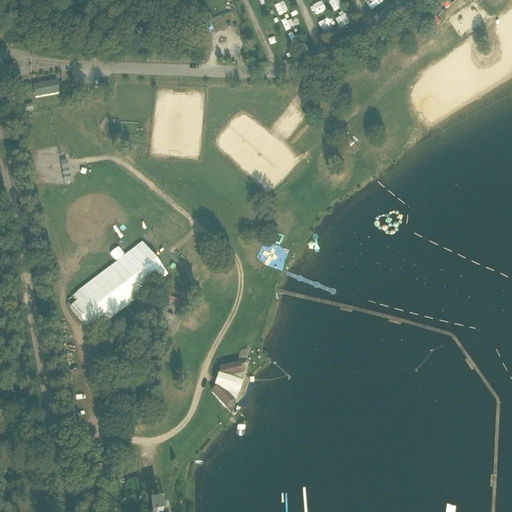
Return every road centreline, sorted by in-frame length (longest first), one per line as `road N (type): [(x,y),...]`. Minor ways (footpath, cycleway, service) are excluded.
road 1 (track): [(53,433),(150,441),(173,433),(192,410),(240,287),(233,253),(113,156),(65,163)]
road 2 (unclassified): [(67,511),(0,129)]
road 3 (track): [(97,437),(86,364),(151,298)]
